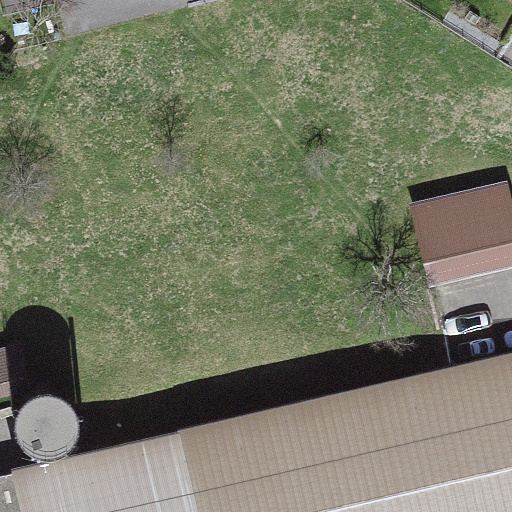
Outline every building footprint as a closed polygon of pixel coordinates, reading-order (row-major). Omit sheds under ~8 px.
[(511,262),(511,229),(503,191),(415,212),(432,281),(511,262)] [(0,394),(25,389),(16,351),(0,354),(0,394)] [(511,511),(511,364),(28,475),(36,511),(511,511)] [(58,400),(46,398),(34,401),(23,408),(17,419),(15,431),(18,443),(25,454),(36,460),(49,462),(61,459),(71,451),(78,441),(80,428),(77,416),(69,406),(58,400)] [(0,511),(36,511),(28,475),(0,481),(0,511)]
